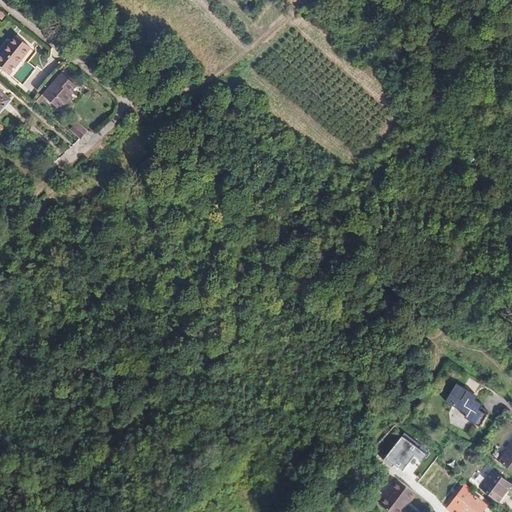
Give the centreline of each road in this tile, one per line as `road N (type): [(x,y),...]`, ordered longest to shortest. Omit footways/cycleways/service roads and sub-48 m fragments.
road 1 (residential): [(56,182),(127,103),(0,8)]
road 2 (track): [(127,103),(195,86),(300,0)]
